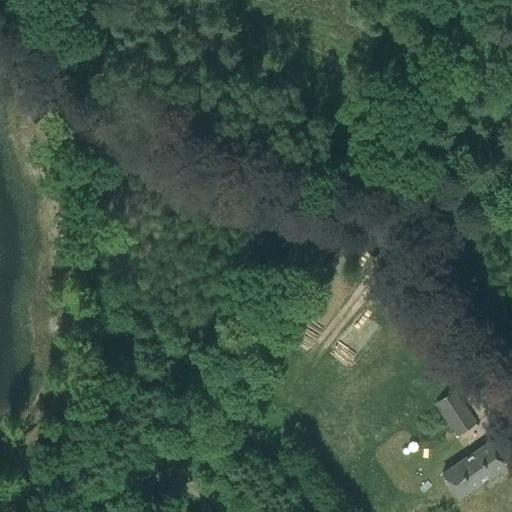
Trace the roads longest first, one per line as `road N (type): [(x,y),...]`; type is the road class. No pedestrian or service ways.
road 1 (unclassified): [(327,201),(105,108),(0,54)]
road 2 (unclassified): [(171,458),(327,201)]
road 3 (unclassified): [(511,402),(363,212)]
road 4 (unclassified): [(327,201),(440,0)]
road 5 (unknown): [(77,511),(108,494),(157,483),(197,492),(210,511)]
